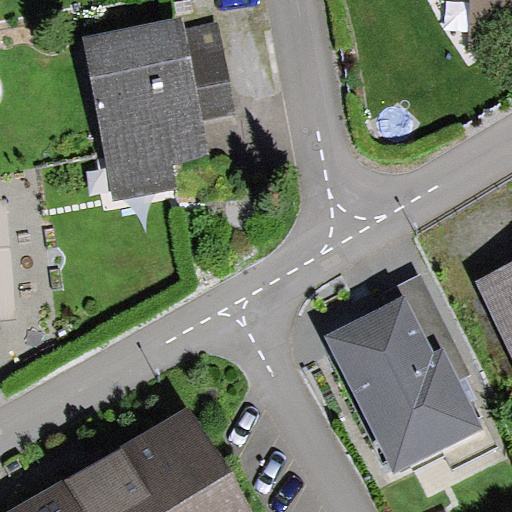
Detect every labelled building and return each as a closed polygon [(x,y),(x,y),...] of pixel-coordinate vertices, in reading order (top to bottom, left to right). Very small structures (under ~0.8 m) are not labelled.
[(511,0),(472,0),(472,55),(511,27),(511,0)] [(181,18),(84,36),(114,200),(177,189),(173,165),(207,158),(201,125),(236,118),(219,24),(184,31),(181,18)] [(12,203),(0,204),(0,322),(18,322),(12,203)] [(511,267),(479,282),(511,352),(511,267)] [(420,290),(444,352),(458,347),(434,285),(420,290)] [(470,437),(401,312),(327,352),(395,477),(470,437)] [(252,511),(190,404),(3,511),(252,511)]
